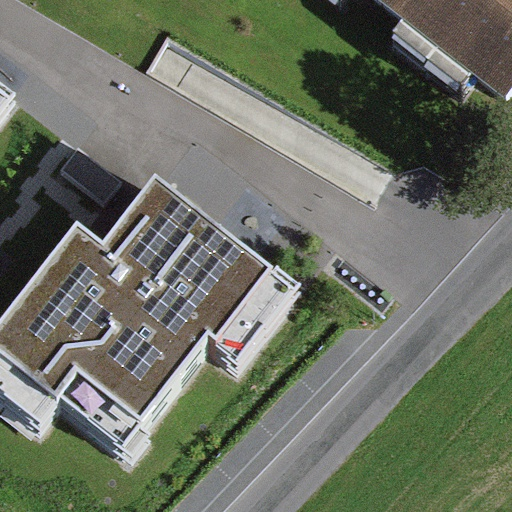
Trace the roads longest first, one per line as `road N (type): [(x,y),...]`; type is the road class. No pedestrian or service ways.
road 1 (residential): [(464,307),(236,149),(0,14)]
road 2 (residential): [(272,511),(464,307)]
